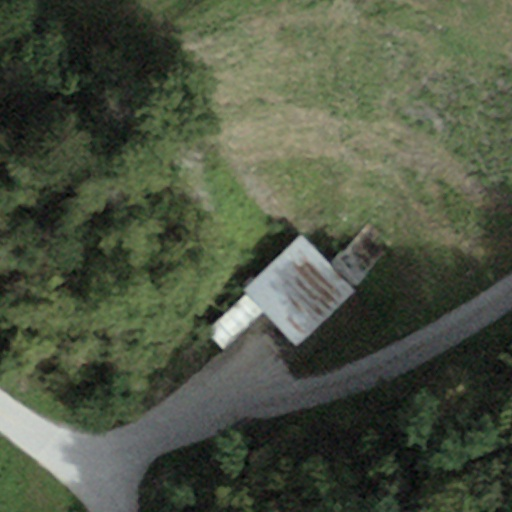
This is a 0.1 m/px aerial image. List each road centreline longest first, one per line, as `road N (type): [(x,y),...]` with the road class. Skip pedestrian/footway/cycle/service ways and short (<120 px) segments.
road 1 (track): [(511,281),(93,477)]
road 2 (track): [(0,398),(93,477)]
